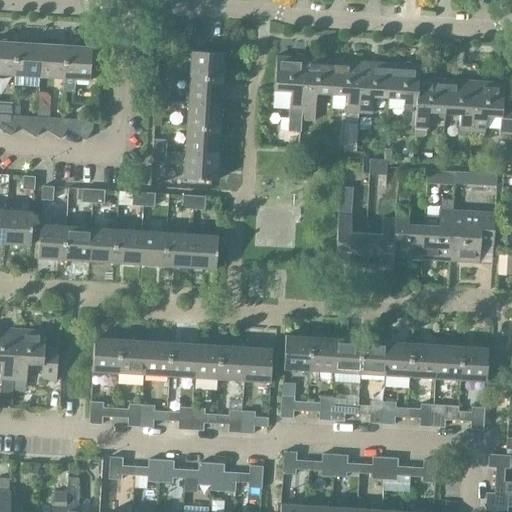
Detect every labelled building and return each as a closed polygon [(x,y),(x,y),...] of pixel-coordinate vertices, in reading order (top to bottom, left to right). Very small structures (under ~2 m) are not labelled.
[(0,41),(0,73),(15,74),(17,42),(0,41)] [(42,44),(17,42),(15,74),(40,76),(42,44)] [(67,45),(42,44),(40,76),(65,78),(67,45)] [(65,78),(64,92),(75,93),(75,78),(91,79),(92,47),(67,45),(65,78)] [(159,49),(159,60),(172,61),(173,50),(159,49)] [(192,51),(191,77),(224,79),(226,53),(192,51)] [(289,108),(303,109),(306,57),(277,55),(275,91),(290,92),(289,108)] [(303,109),(302,121),(315,122),(316,110),(317,94),(332,95),(334,59),(306,57),(303,109)] [(346,112),(359,113),(363,61),(334,59),(332,95),(347,96),(346,112)] [(374,98),(389,98),(391,62),(363,61),(359,113),(372,114),(374,98)] [(402,128),(415,129),(415,117),(417,117),(419,77),(420,64),(391,62),(389,98),(404,99),(402,128)] [(191,77),(190,102),(223,104),(224,79),(191,77)] [(415,129),(414,138),(421,138),(426,135),(426,130),(428,130),(429,113),(445,114),(447,78),(419,77),(417,117),(415,117),(415,129)] [(475,80),(447,78),(445,114),(460,115),(459,131),(472,132),(475,80)] [(505,82),(475,80),(472,132),(485,133),(486,117),(501,118),(500,134),(511,134),(511,100),(504,100),(505,82)] [(157,89),(156,100),(170,101),(170,90),(157,89)] [(39,98),(38,117),(50,118),(51,107),(43,98),(39,98)] [(170,101),(156,100),(156,110),(169,111),(170,101)] [(190,102),(188,127),(222,129),(223,104),(190,102)] [(0,128),(11,135),(18,126),(12,122),(12,115),(0,114),(0,128)] [(36,137),(43,127),(37,124),(38,117),(19,116),(12,115),(12,122),(18,126),(36,137)] [(61,139),(68,129),(62,125),(62,118),(50,118),(38,117),(37,124),(43,127),(61,139)] [(62,125),(68,129),(87,140),(93,130),(94,120),(62,118),(62,125)] [(360,118),(359,130),(370,131),(371,119),(360,118)] [(344,124),(343,151),(356,152),(358,125),(344,124)] [(188,127),(187,152),(220,154),(222,129),(188,127)] [(154,140),(153,151),(167,151),(167,140),(154,140)] [(284,140),(284,148),(298,149),(299,141),(284,140)] [(167,151),(153,151),(153,161),(166,161),(167,151)] [(220,154),(187,152),(186,178),(219,180),(220,154)] [(370,159),(370,171),(370,174),(386,175),(387,167),(387,159),(370,159)] [(443,171),(442,185),(454,185),(455,172),(443,171)] [(484,173),(483,186),(495,187),(496,174),(484,173)] [(36,176),(25,176),(24,189),(35,189),(36,176)] [(43,186),(43,199),(54,200),(55,187),(43,186)] [(83,202),(94,202),(95,189),(84,189),(83,202)] [(95,189),(94,202),(105,203),(106,190),(95,189)] [(133,205),(144,205),(145,193),(134,192),(133,205)] [(145,193),(144,205),(155,206),(156,193),(145,193)] [(184,208),(195,208),(196,196),(185,195),(184,208)] [(196,196),(195,208),(206,209),(207,196),(196,196)] [(424,225),(421,260),(450,262),(452,225),(453,209),(454,200),(443,199),(443,209),(440,209),(440,219),(424,218),(424,224),(424,225)] [(339,205),(339,214),(352,215),(353,206),(339,205)] [(396,206),(396,218),(393,258),(394,258),(421,260),(424,224),(409,223),(409,207),(396,206)] [(452,225),(450,262),(479,263),(480,245),(481,228),(477,228),(478,212),(478,211),(466,210),(453,209),(452,225)] [(8,211),(6,244),(31,246),(34,212),(8,211)] [(478,212),(477,228),(481,228),(480,245),(492,246),(494,225),(495,213),(478,212)] [(336,267),(364,268),(366,233),(351,232),(352,215),(339,214),(336,267)] [(366,233),(364,268),(393,270),(394,258),(393,258),(396,218),(383,217),(381,233),(366,233)] [(39,258),(65,260),(67,227),(41,226),(39,258)] [(65,260),(90,261),(92,229),(67,227),(65,260)] [(90,261),(115,263),(117,230),(92,229),(90,261)] [(500,238),(499,243),(511,244),(511,229),(500,229),(500,238)] [(115,263),(141,264),(143,232),(117,230),(115,263)] [(141,264),(166,266),(168,233),(143,232),(141,264)] [(166,266),(191,267),(193,235),(168,233),(166,266)] [(193,235),(191,267),(217,269),(218,236),(193,235)] [(498,261),(498,268),(511,269),(511,258),(499,258),(498,261)] [(1,380),(14,380),(17,328),(0,327),(0,362),(2,362),(1,380)] [(17,328),(14,380),(27,381),(28,364),(43,365),(44,348),(46,330),(17,328)] [(283,368),(309,370),(311,337),(285,336),(283,368)] [(309,370),(335,371),(336,339),(311,337),(309,370)] [(94,373),(119,374),(120,340),(95,339),(94,373)] [(335,371),(360,373),(362,340),(336,339),(335,371)] [(119,374),(144,376),(146,342),(120,340),(119,374)] [(360,373),(385,374),(387,341),(362,340),(360,373)] [(385,374),(410,376),(412,343),(387,341),(385,374)] [(144,376),(169,377),(171,343),(146,342),(144,376)] [(169,377),(194,378),(196,345),(171,343),(169,377)] [(410,376),(435,377),(437,344),(412,343),(410,376)] [(435,377),(460,379),(462,346),(437,344),(435,377)] [(194,378),(219,380),(221,346),(196,345),(194,378)] [(219,380),(244,381),(246,348),(221,346),(219,380)] [(462,346),(460,379),(486,380),(488,347),(462,346)] [(59,349),(44,348),(43,365),(42,380),(57,381),(59,349)] [(246,348),(244,381),(270,383),(272,349),(246,348)] [(14,380),(1,380),(0,393),(0,404),(12,406),(14,380)] [(359,384),(351,383),(350,394),(358,395),(359,384)] [(282,396),(281,418),(294,419),(295,411),(308,412),(308,403),(295,402),(295,397),(292,397),(292,389),(282,389),(282,396)] [(308,403),(308,412),(320,413),(320,420),(332,421),(334,399),(321,398),(321,404),(308,403)] [(346,400),(334,399),(332,421),(345,422),(346,414),(358,415),(358,406),(346,405),(346,400)] [(358,406),(358,415),(370,415),(370,423),(382,424),(384,402),(371,401),(370,407),(358,406)] [(396,403),(384,402),(382,424),(395,425),(396,417),(408,417),(408,409),(396,408),(396,403)] [(103,416),(116,417),(117,409),(104,408),(104,403),(92,403),(91,424),(103,425),(103,416)] [(408,409),(408,417),(421,418),(420,426),(432,427),(434,405),(421,404),(421,409),(408,409)] [(117,409),(116,417),(129,418),(128,426),(141,427),(142,405),(130,405),(129,410),(117,409)] [(155,406),(142,405),(141,427),(153,428),(154,420),(167,420),(167,412),(154,411),(155,406)] [(447,405),(434,405),(432,427),(446,428),(446,420),(458,420),(458,411),(447,411),(447,405)] [(472,412),(458,411),(458,420),(471,421),(471,429),(483,430),(484,408),(472,407),(472,412)] [(180,413),(167,412),(167,420),(179,421),(179,430),(191,430),(192,408),(180,408),(180,413)] [(205,409),(192,408),(191,430),(204,431),(204,423),(217,424),(217,415),(205,414),(205,409)] [(230,416),(217,415),(217,424),(230,424),(229,432),(242,433),(243,411),(230,411),(230,416)] [(255,412),(243,411),(242,433),(254,434),(254,426),(268,427),(268,418),(255,417),(255,412)] [(297,470),(310,471),(310,461),(297,460),(298,453),(286,452),(284,474),(296,475),(297,470)] [(323,462),(310,461),(310,471),(322,471),(322,476),(335,477),(336,455),(324,454),(323,462)] [(496,468),(495,480),(504,481),(505,468),(510,469),(511,456),(489,454),(489,467),(496,468)] [(348,455),(336,455),(335,477),(347,478),(348,473),(360,473),(361,464),(348,464),(348,455)] [(136,477),(137,466),(123,465),(123,458),(111,457),(110,480),(122,481),(122,476),(136,477)] [(374,465),(361,464),(360,473),(373,474),(373,479),(385,480),(386,458),(374,457),(374,465)] [(399,458),(386,458),(385,480),(398,481),(398,476),(410,476),(411,467),(399,467),(399,458)] [(137,466),(136,477),(148,477),(147,482),(160,483),(162,460),(149,459),(148,466),(137,466)] [(174,461),(162,460),(160,483),(173,483),(173,479),(186,480),(187,469),(174,468),(174,461)] [(425,468),(411,467),(410,476),(425,477),(424,482),(436,483),(437,461),(426,460),(425,468)] [(186,480),(185,492),(198,492),(199,485),(211,486),(212,463),(200,463),(200,470),(187,469),(186,480)] [(236,482),(236,472),(224,471),(224,464),(212,463),(211,486),(223,486),(223,481),(236,482)] [(39,465),(31,465),(30,473),(38,474),(39,465)] [(250,473),(236,472),(236,482),(249,483),(249,488),(262,489),(263,467),(250,466),(250,473)] [(0,478),(0,489),(10,490),(10,478),(0,478)] [(486,505),(508,506),(509,494),(504,493),(504,481),(495,480),(494,493),(487,492),(486,505)] [(0,511),(7,511),(8,503),(11,503),(11,490),(10,490),(0,489),(0,511)] [(66,511),(68,491),(55,490),(53,511),(66,511)] [(68,491),(66,511),(79,511),(81,495),(78,491),(68,491)] [(22,511),(23,503),(11,503),(8,503),(7,511),(22,511)]
